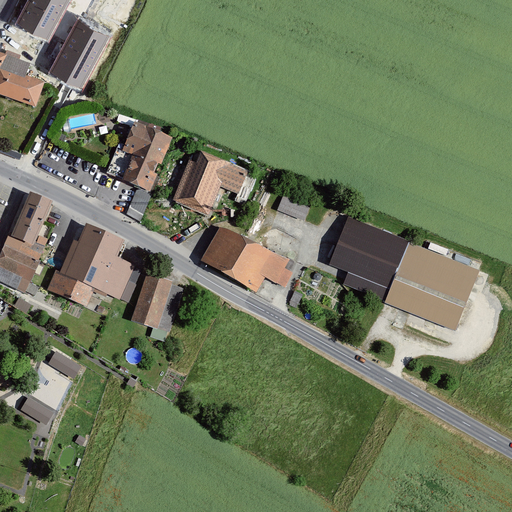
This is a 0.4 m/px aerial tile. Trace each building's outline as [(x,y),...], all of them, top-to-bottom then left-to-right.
[(68,0),(28,0),(16,25),(47,41),(68,0)] [(112,34),(80,17),(51,72),(83,89),(112,34)] [(33,63),(0,51),(0,94),(37,107),(46,82),(29,76),(33,63)] [(134,158),(125,180),(136,185),(151,191),(173,137),(134,121),(125,146),(122,153),(134,158)] [(122,153),(125,146),(118,143),(106,172),(125,180),(134,158),(122,153)] [(22,153),(0,145),(0,152),(19,160),(22,153)] [(253,173),(202,153),(197,165),(190,162),(175,201),(210,215),(221,187),(244,197),(253,173)] [(143,213),(151,191),(136,185),(128,205),(143,213)] [(313,198),(285,187),(275,210),(304,221),(313,198)] [(10,231),(0,253),(0,280),(25,291),(41,254),(30,249),(52,200),(30,191),(12,232),(10,231)] [(481,270),(348,217),(329,264),(349,272),(343,285),(457,331),(481,270)] [(290,260),(219,223),(200,260),(259,291),(266,276),(287,287),(294,274),(285,269),(290,260)] [(56,270),(47,290),(88,308),(95,290),(121,301),(137,265),(115,256),(120,242),(86,227),(79,241),(74,239),(60,271),(56,270)] [(173,280),(147,272),(131,319),(158,327),(173,280)] [(81,366),(56,350),(48,362),(73,378),(81,366)] [(54,412),(29,397),(21,409),(46,424),(54,412)] [(86,439),(80,436),(76,443),(82,446),(86,439)]
